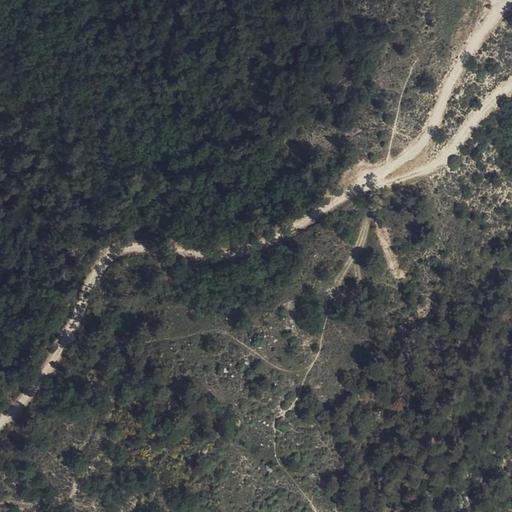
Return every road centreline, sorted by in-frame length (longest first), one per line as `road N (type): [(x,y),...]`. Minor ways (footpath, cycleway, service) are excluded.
road 1 (track): [(511,0),(471,48),(428,131),(390,168),(290,232),(194,254),(123,244),(100,264),(69,336),(0,427)]
road 2 (track): [(385,179),(306,369)]
road 3 (track): [(367,183),(414,174),(446,154),(511,87)]
